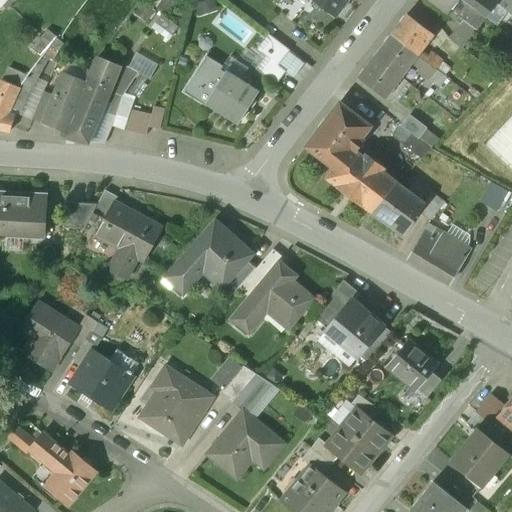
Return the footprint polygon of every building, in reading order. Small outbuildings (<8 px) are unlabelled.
[(347,0),(310,0),(334,18),(347,0)] [(457,0),(427,0),(447,15),(453,7),(457,0)] [(471,7),(461,0),(457,0),(453,7),(465,16),(471,7)] [(487,0),(477,0),(472,8),(481,14),(488,5),(490,2),(487,0)] [(511,0),(494,0),(511,14),(511,0)] [(488,5),(481,14),(484,17),(491,7),(488,5)] [(465,16),(453,7),(447,15),(459,24),(465,16)] [(472,8),(471,7),(465,16),(459,24),(455,29),(467,39),(484,17),(481,14),(472,8)] [(433,35),(407,15),(390,36),(416,56),(420,51),(433,35)] [(467,39),(455,29),(448,39),(460,48),(467,39)] [(55,37),(47,30),(40,38),(48,46),(55,37)] [(289,51),(268,35),(256,51),(264,58),(276,67),(277,67),(289,51)] [(416,56),(390,36),(374,58),(400,77),(412,61),(416,56)] [(48,46),(40,38),(31,49),(40,57),(42,54),(49,47),(49,46),(48,46)] [(57,52),(49,47),(42,54),(51,61),(57,52)] [(427,57),(420,51),(416,56),(424,62),(427,57)] [(441,62),(430,53),(427,57),(424,62),(435,71),(441,62)] [(424,62),(416,56),(412,61),(420,67),(424,62)] [(240,119),(256,93),(220,71),(223,67),(206,57),(184,93),(207,108),(209,104),(222,112),(224,109),(240,119)] [(276,67),(264,58),(255,70),(275,85),(284,73),(277,67),(276,67)] [(400,77),(374,58),(358,79),(384,99),(400,77)] [(25,77),(17,87),(18,88),(29,93),(34,95),(47,69),(42,65),(37,61),(25,77)] [(130,61),(115,96),(122,98),(122,97),(142,67),(130,61)] [(435,71),(424,62),(420,67),(417,71),(428,80),(435,71)] [(117,73),(93,63),(88,74),(87,78),(111,88),(117,73)] [(25,77),(7,69),(1,80),(17,87),(25,77)] [(54,97),(45,120),(56,124),(54,128),(66,133),(84,85),(61,77),(54,97)] [(111,88),(87,78),(84,85),(66,133),(64,139),(87,144),(111,88)] [(17,87),(1,80),(0,83),(0,130),(9,133),(13,119),(5,116),(10,106),(18,88),(17,87)] [(18,88),(10,106),(21,111),(29,93),(18,88)] [(54,97),(42,93),(34,115),(45,120),(54,97)] [(122,98),(115,96),(110,115),(117,117),(122,98)] [(366,155),(363,159),(355,153),(363,142),(360,139),(369,127),(339,104),(305,148),(334,169),(327,179),(336,186),(334,187),(361,207),(362,206),(370,212),(395,183),(380,172),(383,167),(366,155)] [(149,117),(128,113),(124,132),(145,137),(147,129),(158,132),(163,112),(151,109),(149,117)] [(511,112),(482,146),(511,173),(511,112)] [(436,139),(409,118),(402,127),(430,148),(436,139)] [(430,148),(402,127),(395,136),(423,157),(431,149),(430,148)] [(423,204),(395,183),(370,212),(401,234),(417,212),(423,204)] [(508,192),(490,183),(479,203),(496,213),(508,192)] [(105,193),(93,214),(104,220),(113,203),(114,203),(117,199),(105,193)] [(445,203),(431,193),(423,204),(417,212),(430,221),(445,203)] [(46,198),(0,195),(0,232),(44,235),(46,198)] [(97,205),(68,203),(63,230),(84,231),(93,214),(97,205)] [(114,203),(113,203),(104,220),(95,237),(119,250),(108,271),(126,281),(138,260),(143,263),(162,229),(114,203)] [(252,255),(215,222),(165,279),(183,295),(202,273),(221,289),(244,264),(252,255)] [(454,241),(442,233),(437,244),(432,255),(457,271),(469,251),(463,247),(454,241)] [(437,244),(422,234),(416,245),(432,255),(437,244)] [(466,241),(457,236),(454,241),(463,247),(466,241)] [(432,255),(416,245),(408,259),(448,285),(449,284),(457,271),(432,255)] [(272,251),(255,270),(265,278),(278,263),(279,263),(282,259),(272,251)] [(279,263),(278,263),(265,278),(231,320),(249,334),(269,310),(290,327),(313,300),(292,282),(296,277),(279,263)] [(244,264),(221,289),(231,298),(253,272),(244,264)] [(336,289),(312,319),(317,323),(326,330),(350,300),(336,289)] [(350,300),(326,330),(358,356),(383,327),(350,300)] [(78,329),(39,304),(27,322),(38,330),(22,355),(51,373),(71,343),(79,329),(78,329)] [(97,323),(86,316),(78,329),(79,329),(71,343),(80,349),(90,334),(97,323)] [(312,319),(300,333),(305,337),(317,323),(312,319)] [(383,327),(358,356),(368,364),(392,335),(383,327)] [(80,349),(73,360),(84,367),(94,352),(101,341),(90,334),(80,349)] [(436,366),(407,342),(386,368),(416,391),(426,399),(440,381),(430,374),(436,366)] [(132,376),(94,352),(84,367),(72,386),(110,411),(132,376)] [(242,366),(222,390),(235,401),(236,400),(256,375),(242,366)] [(213,398),(166,368),(152,388),(157,392),(140,418),(182,445),(213,398)] [(256,375),(236,400),(248,409),(269,383),(256,375)] [(379,411),(358,396),(349,406),(355,410),(356,409),(371,421),(379,411)] [(491,396),(476,415),(488,425),(503,406),(491,396)] [(511,401),(499,417),(511,428),(511,401)] [(371,421),(356,409),(355,410),(341,428),(375,456),(390,437),(371,421)] [(283,446),(242,413),(207,456),(235,479),(255,456),(266,466),(283,446)] [(488,425),(476,415),(467,425),(476,432),(485,440),(494,429),(488,425)] [(0,425),(0,445),(11,434),(0,425)] [(375,456),(341,428),(327,445),(325,447),(338,456),(360,474),(375,456)] [(485,440),(476,432),(452,463),(482,487),(506,456),(485,440)] [(35,443),(24,433),(17,441),(29,451),(35,443)] [(70,457),(42,434),(35,443),(29,451),(55,473),(44,487),(67,507),(96,472),(73,453),(70,457)] [(327,445),(319,439),(310,450),(330,466),(338,456),(325,447),(327,445)] [(330,466),(310,450),(302,460),(310,466),(322,475),(330,466)] [(322,475),(310,466),(280,503),(291,511),(330,511),(337,505),(336,504),(344,493),(322,475)] [(30,511),(32,511),(0,483),(0,511),(30,511)] [(462,511),(465,509),(433,483),(409,511),(462,511)] [(487,511),(477,503),(469,511),(487,511)]
